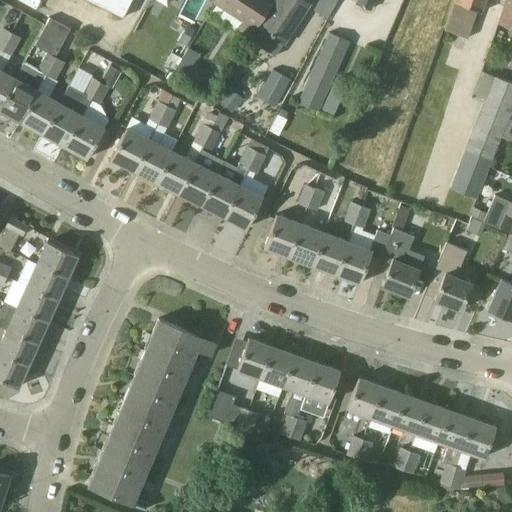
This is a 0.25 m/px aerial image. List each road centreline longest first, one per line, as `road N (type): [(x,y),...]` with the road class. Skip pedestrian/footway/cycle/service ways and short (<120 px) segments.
road 1 (residential): [(511,369),(354,328),(139,241)]
road 2 (residential): [(55,434),(139,241)]
road 3 (residential): [(139,241),(0,163)]
